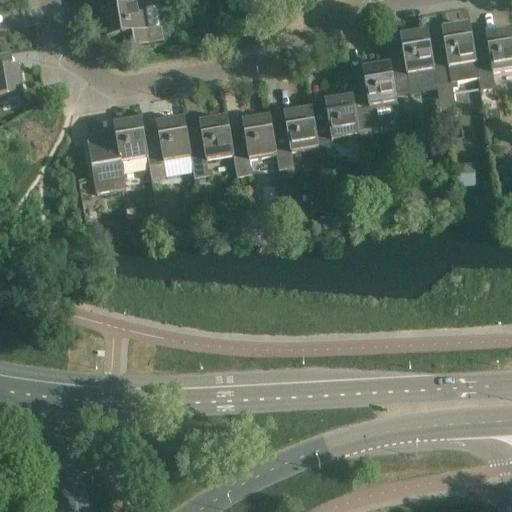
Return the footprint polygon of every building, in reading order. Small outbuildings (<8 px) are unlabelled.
[(102,0),(126,0),(128,9),(142,7),(142,8),(158,6),(156,0),(99,0),(100,0),(102,0)] [(161,5),(158,6),(142,8),(142,7),(128,9),(102,14),(102,17),(96,18),(98,32),(105,31),(107,42),(133,38),(135,52),(164,47),(162,32),(166,31),(161,5)] [(476,65),(470,27),(442,32),(446,58),(433,60),(432,60),(435,74),(434,74),(437,90),(478,83),(475,67),(476,67),(476,65)] [(496,92),(493,76),(511,72),(511,32),(485,37),(490,63),(476,65),(476,67),(475,67),(478,83),(480,94),(496,92)] [(432,60),(433,60),(428,34),(400,39),(404,65),(390,67),(396,97),(410,94),(411,98),(437,93),(437,90),(434,74),(435,74),(432,60)] [(191,54),(190,44),(165,48),(167,58),(191,54)] [(367,98),(353,100),(358,129),(373,127),(370,111),(397,106),(390,67),(363,71),(367,98)] [(19,69),(0,71),(0,101),(24,97),(19,69)] [(330,130),(316,132),(319,152),(318,152),(320,161),(336,159),(333,143),(360,139),(358,129),(353,100),(353,99),(325,104),(330,130)] [(292,156),(318,152),(319,152),(316,132),(312,112),(284,117),(288,143),(275,145),(274,145),(277,159),(276,159),(279,174),(295,172),(292,156)] [(242,124),(247,150),(233,152),(234,160),(237,182),(252,179),(250,164),(276,159),(277,159),(274,145),(275,145),(270,119),(242,124)] [(207,164),(234,160),(233,152),(228,120),(199,125),(204,151),(190,153),(191,161),(195,182),(210,180),(207,164)] [(165,165),(191,161),(190,153),(185,121),(157,126),(161,152),(148,154),(149,162),(148,162),(152,184),(167,181),(165,165)] [(148,154),(143,122),(114,127),(116,141),(88,145),(97,198),(127,193),(123,167),(148,162),(149,162),(148,154)] [(475,178),(456,179),(457,191),(476,190),(475,178)] [(425,184),(411,186),(413,205),(427,203),(425,184)] [(385,215),(383,203),(370,205),(373,217),(385,215)] [(317,222),(319,234),(331,231),(329,220),(317,222)]
